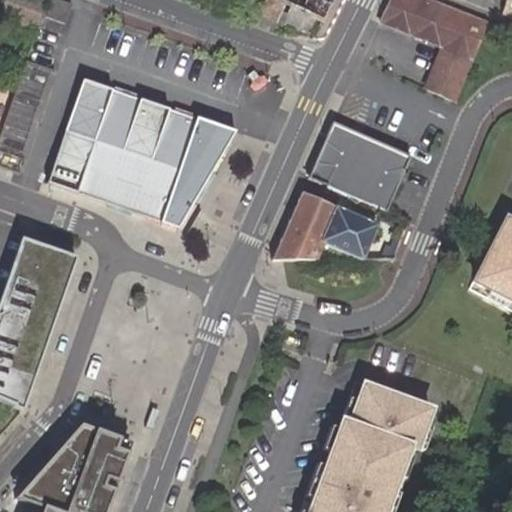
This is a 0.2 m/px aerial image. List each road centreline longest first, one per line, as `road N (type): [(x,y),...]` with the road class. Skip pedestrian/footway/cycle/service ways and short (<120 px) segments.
road 1 (residential): [(227,293),(344,322),(389,308),(416,264),(475,110),(511,83)]
road 2 (residential): [(0,477),(58,410),(112,254)]
road 3 (secondary): [(329,66),(227,293)]
road 4 (secondary): [(227,293),(147,511)]
road 5 (residential): [(329,66),(144,0)]
road 6 (residential): [(0,193),(86,225),(112,254)]
road 7 (residential): [(112,254),(227,293)]
